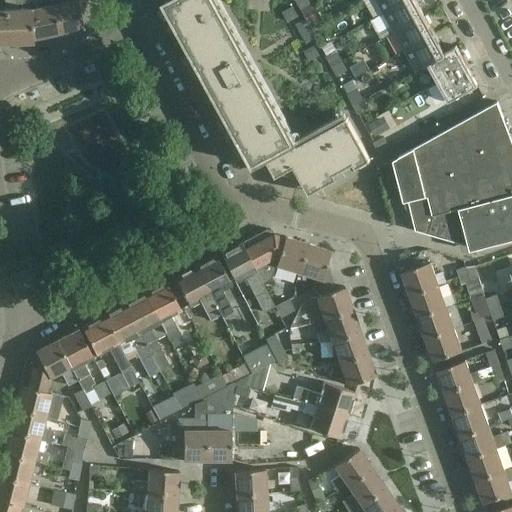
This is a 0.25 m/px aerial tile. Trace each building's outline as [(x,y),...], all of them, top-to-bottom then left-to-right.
[(9,8),(5,8),(0,8),(0,42),(32,41),(31,38),(30,7),(29,0),(13,0),(14,2),(9,2),(9,8)] [(76,0),(53,5),(58,33),(83,28),(76,0)] [(348,117),(324,130),(295,146),(214,0),(174,0),(163,6),(169,17),(173,14),(189,42),(184,44),(195,63),(199,60),(224,106),(219,108),(230,127),(234,124),(249,152),(245,155),(251,165),(266,156),(276,176),(295,166),(307,189),(312,186),(315,190),(333,180),(331,175),(358,160),(361,165),(371,159),(348,117)] [(425,15),(416,0),(408,0),(385,13),(372,20),(382,39),(395,32),(425,15)] [(408,0),(377,0),(385,13),(408,0)] [(58,33),(53,5),(30,9),(30,7),(31,38),(58,33)] [(293,7),(283,12),(288,22),(298,16),(293,7)] [(317,31),(329,28),(324,11),(312,14),(317,31)] [(435,34),(425,15),(395,32),(406,51),(435,34)] [(311,28),(306,19),(297,24),(302,33),(311,28)] [(317,38),(311,28),(302,33),(307,43),(317,38)] [(445,52),(435,34),(406,51),(415,68),(445,52)] [(314,46),(305,51),(310,61),(320,55),(314,46)] [(456,46),(445,52),(415,68),(417,71),(428,64),(438,82),(467,66),(456,46)] [(337,51),(327,57),(332,66),(342,61),(337,51)] [(347,70),(342,61),(332,66),(338,75),(347,70)] [(478,86),(467,66),(438,82),(449,102),(478,86)] [(358,89),(348,95),(353,104),(363,99),(358,89)] [(368,108),(363,99),(353,104),(358,113),(368,108)] [(511,138),(498,102),(399,157),(417,229),(469,244),(469,246),(470,245),(511,234),(511,138)] [(384,137),(375,142),(380,152),(389,147),(384,137)] [(267,229),(255,235),(266,255),(273,234),(270,229),(268,231),(267,229)] [(284,237),(273,234),(266,255),(267,260),(277,263),(284,237)] [(266,255),(255,235),(243,241),(244,243),(242,244),(254,267),(267,260),(266,255)] [(284,236),(284,237),(277,263),(276,265),(298,272),(307,243),(284,236)] [(242,244),(241,242),(229,249),(220,253),(229,271),(235,281),(244,276),(263,312),(275,306),(263,284),(271,279),(276,265),(277,263),(267,260),(254,267),(242,244)] [(330,250),(307,243),(298,272),(309,276),(311,282),(321,279),(323,285),(332,282),(326,263),(330,250)] [(231,284),(216,255),(195,266),(220,314),(221,315),(232,309),(222,289),(231,284)] [(439,284),(431,262),(403,272),(411,294),(439,284)] [(220,314),(195,266),(175,277),(189,304),(199,300),(209,320),(220,314)] [(455,269),(458,277),(478,270),(477,266),(465,266),(455,269)] [(480,277),(478,270),(458,277),(461,284),(465,283),(471,298),(485,293),(479,278),(480,277)] [(180,308),(166,282),(146,293),(166,333),(170,340),(170,339),(174,346),(184,341),(170,314),(180,308)] [(447,307),(439,284),(411,294),(419,317),(447,307)] [(352,308),(344,286),(316,296),(320,308),(305,313),(308,323),(324,318),(352,308)] [(166,333),(146,293),(124,304),(158,368),(168,363),(160,348),(161,347),(156,338),(166,333)] [(487,298),(485,293),(471,298),(477,312),(472,314),(475,321),(485,318),(492,315),(490,309),(486,299),(487,298)] [(497,295),(487,298),(486,299),(490,309),(501,305),(497,295)] [(289,298),(275,306),(281,318),(295,310),(289,298)] [(158,368),(124,304),(103,315),(118,343),(129,338),(147,373),(158,368)] [(504,316),(501,305),(490,309),(492,315),(494,320),(504,316)] [(455,329),(447,307),(419,317),(426,339),(455,329)] [(360,331),(352,308),(324,318),(328,330),(317,334),(320,342),(332,341),(360,331)] [(118,343),(103,315),(81,326),(96,355),(109,348),(129,386),(138,381),(118,343)] [(493,340),(485,318),(475,321),(483,344),(493,340)] [(305,326),(291,331),(293,337),(307,333),(305,326)] [(93,356),(78,328),(57,340),(77,377),(83,389),(91,404),(99,399),(91,384),(94,383),(83,362),(93,356)] [(463,351),(455,329),(426,339),(434,361),(463,351)] [(368,353),(360,331),(332,341),(339,363),(368,353)] [(274,334),(265,338),(267,343),(276,361),(277,362),(286,358),(284,353),(274,334)] [(511,338),(511,336),(501,339),(500,339),(504,350),(511,347),(511,338)] [(77,377),(57,340),(36,350),(50,377),(61,371),(67,383),(77,377)] [(267,343),(243,356),(246,362),(252,373),(262,368),(270,364),(276,361),(267,343)] [(36,350),(30,349),(28,358),(26,357),(20,383),(22,383),(21,385),(46,391),(49,378),(50,377),(36,350)] [(503,372),(496,350),(487,353),(494,376),(503,372)] [(375,375),(368,353),(339,363),(343,373),(332,369),(329,379),(347,385),(375,375)] [(101,359),(96,362),(104,380),(110,376),(101,359)] [(474,383),(466,360),(438,370),(446,393),(474,383)] [(246,362),(221,375),(227,386),(232,383),(252,373),(246,362)] [(252,373),(232,383),(237,384),(256,389),(262,368),(252,373)] [(510,394),(503,372),(494,376),(496,382),(494,383),(499,399),(505,396),(511,394),(510,394)] [(220,373),(195,386),(201,399),(212,393),(215,392),(218,390),(227,386),(221,375),(220,373)] [(324,382),(320,393),(297,386),(293,397),(347,414),(355,392),(324,382)] [(212,393),(201,399),(231,407),(237,384),(232,383),(227,386),(218,390),(215,392),(212,393)] [(482,405),(474,383),(446,393),(454,415),(482,405)] [(50,392),(46,391),(21,385),(15,408),(44,415),(50,392)] [(91,405),(91,404),(83,389),(73,393),(82,409),(91,405)] [(275,393),(271,406),(289,411),(290,408),(293,397),(275,393)] [(347,414),(293,397),(290,408),(313,415),(309,427),(340,437),(347,414)] [(489,426),(482,405),(454,415),(461,436),(489,426)] [(44,415),(15,408),(10,430),(38,437),(38,439),(50,442),(54,430),(41,427),(44,415)] [(232,412),(206,412),(206,422),(206,430),(206,460),(230,460),(230,440),(230,430),(232,430),(232,412)] [(81,419),(79,427),(89,429),(91,421),(81,419)] [(493,436),(489,426),(461,436),(469,458),(497,448),(511,442),(511,441),(508,431),(493,436)] [(89,429),(79,427),(76,436),(65,433),(62,445),(67,446),(84,450),(87,438),(89,429)] [(38,437),(10,430),(4,453),(33,460),(47,464),(49,454),(35,450),(38,439),(38,437)] [(206,430),(183,430),(183,440),(183,460),(206,460),(206,430)] [(84,450),(67,446),(62,468),(72,470),(80,472),(82,464),(81,463),(84,450)] [(372,467),(358,448),(334,465),(340,474),(330,480),(337,491),(347,485),(347,484),(372,467)] [(505,470),(497,448),(469,458),(477,480),(505,470)] [(33,460),(4,453),(0,468),(0,475),(27,483),(33,460)] [(89,465),(89,473),(98,474),(99,465),(89,465)] [(298,467),(289,467),(289,477),(298,476),(298,467)] [(385,487),(372,467),(347,484),(347,485),(354,494),(342,501),(348,511),(349,511),(361,504),(385,487)] [(178,471),(148,469),(147,482),(134,481),(133,491),(147,492),(177,494),(178,471)] [(266,492),(264,469),(234,471),(236,494),(266,492)] [(78,483),(80,472),(72,470),(70,482),(78,483)] [(511,480),(509,481),(505,470),(477,480),(485,502),(511,492),(511,480)] [(27,483),(0,475),(0,500),(7,502),(3,511),(17,511),(19,505),(21,506),(27,483)] [(315,478),(307,481),(316,503),(324,500),(315,478)] [(389,511),(398,506),(385,487),(361,504),(366,511),(389,511)] [(175,511),(177,494),(147,492),(145,511),(175,511)] [(266,511),(266,492),(236,494),(236,511),(266,511)] [(66,493),(63,507),(72,509),(75,495),(66,493)] [(296,506),(297,511),(304,511),(308,511),(306,503),(296,506)]
